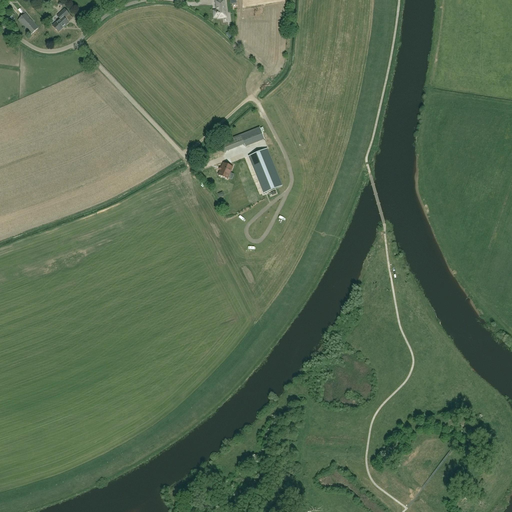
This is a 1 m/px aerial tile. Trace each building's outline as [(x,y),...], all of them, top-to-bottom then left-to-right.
[(217,10),(213,11),(214,18),(219,17),(220,18),(222,18),(223,17),(226,17),(226,13),(225,13),(224,9),(225,9),(224,0),(215,1),(216,8),(217,7),(217,10)] [(58,32),(63,28),(69,23),(65,18),(69,14),(65,9),(57,16),(60,19),(53,26),(58,32)] [(31,35),(38,28),(33,22),(25,14),(18,21),(31,35)] [(246,147),(264,140),(259,128),(241,135),(245,144),(246,147)] [(245,144),(241,135),(220,143),(224,152),(245,144)] [(267,149),(248,156),(264,194),(282,186),(267,149)] [(228,177),(230,173),(233,167),(223,163),(221,168),(220,170),(218,175),(227,179),(228,177)] [(230,190),(234,200),(256,192),(253,182),(230,190)]
